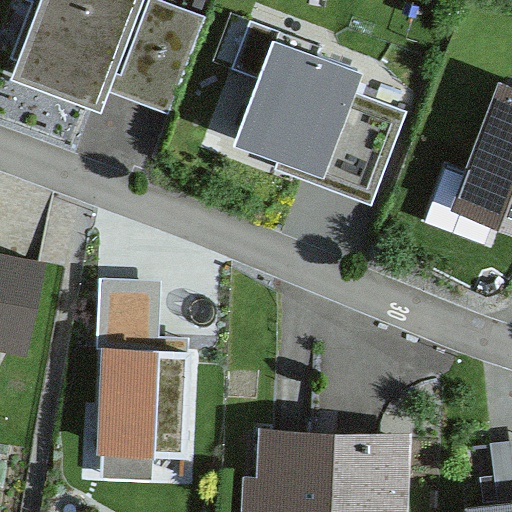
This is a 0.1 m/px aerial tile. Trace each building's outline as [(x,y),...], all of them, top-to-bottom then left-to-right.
[(134,0),(12,0),(0,34),(0,84),(90,118),(101,89),(134,0)] [(199,9),(173,0),(134,0),(101,89),(161,112),(199,9)] [(235,120),(370,172),(401,91),(267,39),(235,120)] [(511,73),(487,63),(430,205),(511,237),(511,73)] [(0,338),(19,343),(41,254),(0,243),(0,338)] [(207,335),(107,333),(104,445),(204,447),(207,335)] [(395,511),(398,416),(259,413),(257,511),(395,511)] [(511,490),(511,428),(483,431),(488,492),(511,490)] [(511,511),(511,490),(488,492),(452,495),(453,511),(511,511)]
